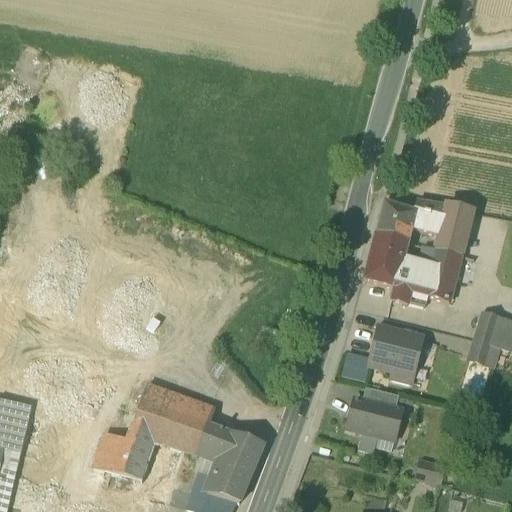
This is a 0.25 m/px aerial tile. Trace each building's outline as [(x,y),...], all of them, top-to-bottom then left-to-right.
[(119,197),(83,181),(66,226),(95,237),(108,271),(207,311),(225,273),(121,229),(119,197)] [(413,217),(384,207),(382,206),(374,238),(407,247),(410,233),(414,217),(413,217)] [(445,211),(416,206),(413,217),(414,217),(410,233),(438,239),(439,237),(441,225),(445,211)] [(33,217),(0,207),(0,370),(2,370),(15,325),(20,310),(10,306),(33,217)] [(471,216),(445,211),(441,225),(467,232),(471,216)] [(467,232),(441,225),(439,237),(464,244),(467,232)] [(464,244),(439,237),(438,239),(434,254),(459,260),(464,244)] [(407,247),(374,238),(362,284),(393,293),(395,293),(410,297),(423,300),(430,271),(406,265),(405,268),(401,268),(407,247)] [(459,260),(434,254),(430,271),(423,300),(448,307),(459,260)] [(395,293),(393,293),(390,304),(407,308),(410,297),(395,293)] [(116,343),(20,310),(15,325),(111,362),(116,343)] [(498,324),(480,319),(472,345),(490,350),(498,324)] [(511,337),(511,328),(498,324),(490,350),(499,352),(499,353),(507,355),(511,337)] [(419,344),(378,334),(369,369),(392,375),(410,379),(419,344)] [(490,350),(472,345),(467,362),(493,370),(499,353),(499,352),(490,350)] [(410,379),(392,375),(390,383),(408,387),(410,379)] [(214,414),(145,389),(130,435),(122,432),(118,443),(105,438),(92,473),(90,481),(99,484),(88,511),(147,511),(151,502),(167,507),(183,454),(171,451),(173,446),(187,451),(187,450),(196,427),(208,431),(214,414)] [(397,400),(364,392),(361,406),(394,414),(397,400)] [(0,492),(10,495),(29,410),(0,403),(0,453),(3,454),(0,466),(0,492)] [(85,412),(32,403),(25,433),(21,457),(19,457),(10,495),(6,511),(58,511),(86,430),(85,412)] [(361,406),(353,404),(346,433),(360,437),(377,441),(393,444),(400,415),(394,414),(361,406)] [(208,431),(196,427),(187,450),(205,457),(219,462),(212,482),(244,493),(262,451),(208,431)] [(377,441),(360,437),(357,452),(373,456),(377,441)] [(205,457),(192,493),(206,498),(207,497),(212,482),(219,462),(205,457)] [(444,471),(418,464),(414,483),(439,489),(444,471)] [(244,493),(212,482),(207,497),(235,507),(238,507),(244,493)] [(6,511),(10,495),(0,492),(0,511),(6,511)] [(207,497),(206,498),(192,493),(185,511),(232,511),(235,507),(207,497)] [(363,511),(383,511),(387,501),(369,495),(363,511)]
